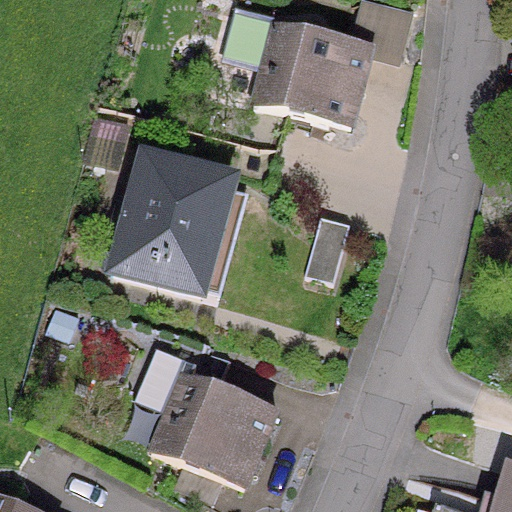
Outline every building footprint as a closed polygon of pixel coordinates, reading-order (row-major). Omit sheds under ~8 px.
[(344,139),(366,57),(232,19),(219,64),(257,75),(247,113),(344,139)] [(214,145),(272,161),(279,132),(222,116),(214,145)] [(264,189),(272,161),(214,145),(206,174),(264,189)] [(109,280),(194,304),(224,192),(139,169),(130,204),(123,202),(113,238),(120,240),(109,280)] [(327,228),(324,281),(350,282),(353,230),(327,228)] [(146,460),(238,498),(270,420),(183,383),(166,424),(161,422),(146,460)] [(511,511),(511,478),(503,475),(491,511),(511,511)]
